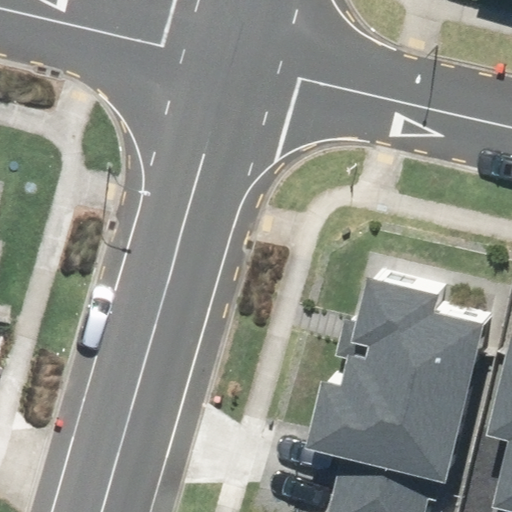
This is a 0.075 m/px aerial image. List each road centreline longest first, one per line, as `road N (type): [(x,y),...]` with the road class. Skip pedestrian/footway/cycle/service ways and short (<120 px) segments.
road 1 (residential): [(100,511),(228,63)]
road 2 (residential): [(228,63),(511,126)]
road 3 (residential): [(0,5),(228,63)]
